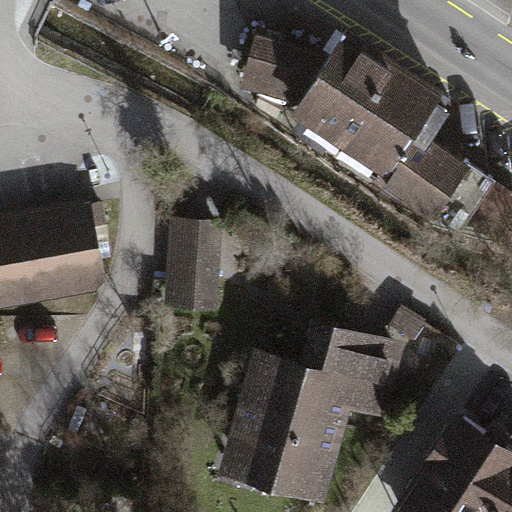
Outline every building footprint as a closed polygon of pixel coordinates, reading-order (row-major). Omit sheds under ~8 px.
[(248,71),(303,97),(388,161),(381,170),(460,226),(494,175),(467,157),(463,161),(428,137),(446,106),(433,98),(439,88),(347,29),(330,55),(259,34),(248,71)] [(101,201),(0,219),(0,274),(92,258),(86,224),(104,221),(101,201)] [(184,219),(181,278),(213,279),(216,221),(184,219)] [(213,279),(181,278),(180,300),(211,302),(213,279)] [(423,320),(403,307),(393,322),(413,335),(423,320)] [(261,352),(240,424),(253,435),(250,447),(276,467),(275,475),(321,487),(346,396),(376,405),(393,343),(331,326),(319,368),(261,352)] [(438,455),(409,502),(425,511),(511,511),(511,443),(503,438),(509,428),(493,418),(487,428),(464,414),(451,434),(444,429),(430,451),(438,455)]
